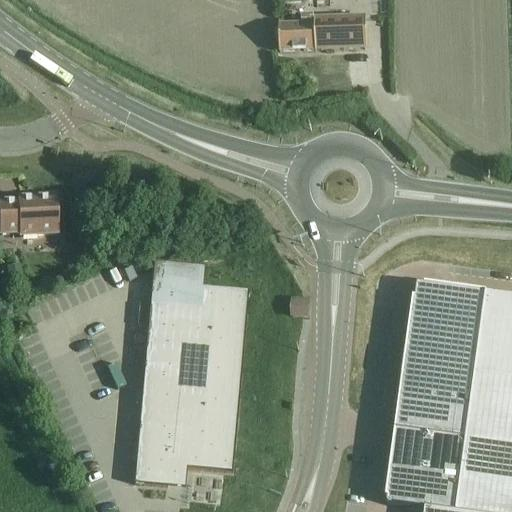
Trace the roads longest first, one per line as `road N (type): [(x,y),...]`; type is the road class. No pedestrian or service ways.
road 1 (secondary): [(131,115),(171,142),(296,191)]
road 2 (secondary): [(302,168),(131,115)]
road 3 (primary): [(511,204),(385,181)]
road 4 (primary): [(384,204),(511,211)]
road 5 (secondary): [(103,99),(0,30)]
road 6 (tertiary): [(321,230),(331,350)]
